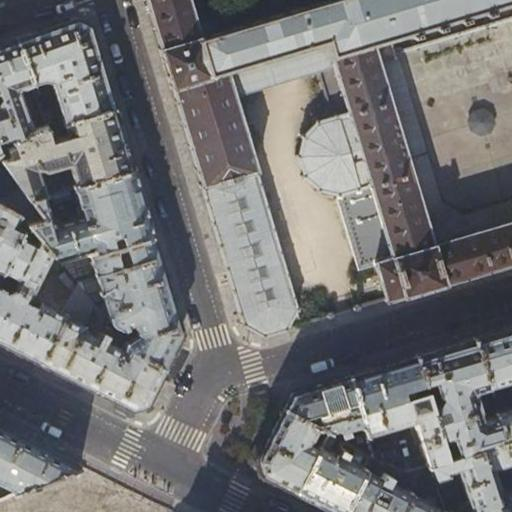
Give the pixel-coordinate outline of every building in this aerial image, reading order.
[(201,184),(198,184),(199,187),(201,186),(242,324),(263,336),(328,316),(321,292),(294,299),(230,86),(314,61),(331,117),(315,121),(303,134),(297,154),(303,175),(317,189),(335,193),(357,267),(373,261),(377,275),(354,282),(361,307),(402,294),(402,296),(443,284),(442,282),(508,263),(509,265),(511,263),(511,0),(145,0),(160,49),(158,49),(170,87),(171,87),(201,184)] [(15,39),(30,84),(40,80),(48,82),(61,123),(113,108),(100,65),(88,25),(75,18),(45,28),(15,39)] [(0,44),(0,148),(7,142),(11,141),(22,139),(28,129),(30,128),(17,90),(30,85),(30,84),(15,39),(0,44)] [(121,136),(113,108),(61,123),(56,125),(45,127),(44,124),(30,128),(28,129),(22,139),(11,141),(13,147),(9,149),(9,150),(8,154),(9,156),(9,157),(0,160),(7,168),(29,199),(43,195),(44,195),(37,170),(42,172),(66,165),(73,186),(131,169),(121,136)] [(39,111),(44,124),(45,127),(56,125),(50,108),(39,111)] [(0,271),(25,223),(42,218),(31,202),(17,214),(0,204),(0,173),(7,168),(0,160),(0,159),(0,271)] [(131,169),(73,186),(71,187),(80,218),(52,227),(43,195),(29,199),(31,202),(42,218),(25,223),(50,254),(58,263),(151,236),(140,197),(131,169)] [(28,297),(50,254),(25,223),(0,271),(0,342),(3,344),(38,361),(61,314),(28,297)] [(151,236),(58,263),(64,271),(76,285),(104,319),(109,325),(112,328),(113,329),(115,329),(118,330),(120,329),(126,325),(134,336),(124,343),(133,354),(162,368),(180,333),(172,307),(160,267),(151,236)] [(69,299),(76,285),(64,271),(58,276),(67,288),(63,296),(69,299)] [(104,319),(76,285),(69,299),(61,314),(38,361),(78,382),(130,408),(144,403),(162,368),(133,354),(124,343),(124,342),(120,349),(114,346),(116,342),(108,338),(105,342),(100,340),(103,334),(97,331),(95,337),(81,330),(90,311),(98,314),(96,316),(100,322),(104,319)] [(511,326),(504,329),(472,338),(487,389),(488,391),(496,389),(495,385),(511,379),(511,407),(495,413),(495,416),(502,436),(511,433),(511,326)] [(442,347),(414,355),(423,385),(423,386),(433,383),(438,403),(429,405),(440,440),(451,437),(457,455),(476,449),(475,444),(502,436),(495,416),(482,420),(474,393),(487,389),(472,338),(442,347)] [(378,366),(347,375),(365,436),(408,424),(414,445),(419,444),(426,466),(428,465),(446,459),(440,440),(429,405),(425,392),(413,396),(410,388),(423,385),(414,355),(378,366)] [(290,393),(282,408),(323,431),(325,432),(333,430),(337,431),(340,437),(348,435),(348,438),(338,440),(372,459),(365,436),(347,375),(316,385),(290,393)] [(321,437),(323,431),(282,408),(275,422),(256,460),(260,474),(275,481),(294,491),(315,448),(306,444),(313,432),(321,437)] [(25,439),(0,426),(0,483),(12,490),(12,494),(29,487),(78,466),(25,439)] [(338,440),(325,432),(323,431),(321,437),(315,448),(294,491),(316,502),(335,511),(340,511),(369,457),(338,440)] [(511,433),(502,436),(475,444),(476,449),(481,464),(490,462),(492,467),(506,463),(505,458),(511,455),(511,433)] [(445,471),(455,468),(470,511),(469,511),(497,511),(494,500),(481,464),(476,449),(457,455),(446,459),(428,465),(432,477),(431,478),(435,486),(448,482),(445,471)] [(378,461),(372,459),(369,457),(340,511),(398,511),(420,468),(406,473),(398,470),(391,484),(387,482),(390,476),(374,469),(378,461)] [(432,477),(428,465),(426,466),(420,468),(398,511),(444,511),(443,511),(441,511),(432,507),(433,504),(424,500),(430,489),(437,493),(435,486),(431,478),(432,477)] [(511,511),(511,493),(494,500),(497,511),(511,511)]
